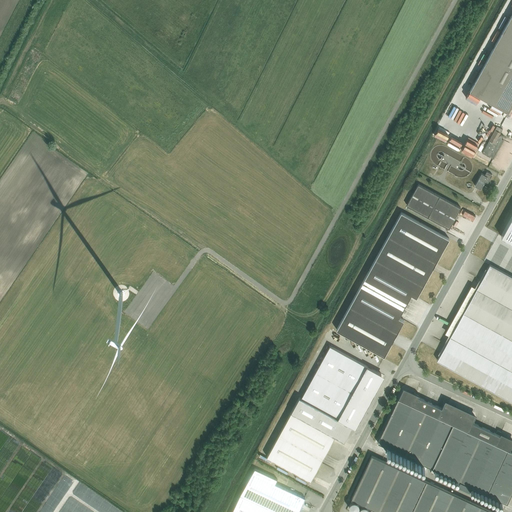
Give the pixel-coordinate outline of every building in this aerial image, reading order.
[(511,108),(511,17),(472,90),(510,112),(511,108)] [(482,152),(494,159),(507,136),(495,130),(482,152)] [(489,182),(493,174),(488,171),(486,175),(482,173),(476,185),(482,188),(486,181),(489,182)] [(409,204),(453,227),(464,205),(420,182),(409,204)] [(451,237),(404,211),(339,329),(387,355),(451,237)] [(511,277),(490,265),(437,359),(511,400),(511,218),(503,235),(511,239),(511,277)] [(114,293),(114,294),(114,295),(114,296),(114,297),(115,297),(115,298),(115,299),(116,299),(116,300),(117,300),(117,301),(118,301),(119,301),(120,302),(121,302),(122,302),(123,302),(124,302),(125,302),(125,301),(126,301),(127,301),(127,300),(128,300),(128,299),(129,299),(129,298),(129,297),(130,297),(130,296),(130,295),(130,294),(130,293),(130,292),(130,291),(130,290),(129,290),(129,289),(129,288),(128,288),(128,287),(127,287),(127,286),(126,286),(125,286),(124,286),(124,285),(123,285),(122,285),(121,285),(120,285),(120,286),(119,286),(118,286),(118,287),(117,287),(116,287),(116,288),(115,288),(115,289),(115,290),(114,290),(114,291),(114,292),(114,293)] [(339,416),(369,364),(332,344),(303,396),(339,416)] [(357,389),(353,396),(370,405),(374,398),(357,389)] [(511,492),(511,451),(491,442),(398,398),(378,442),(507,503),(511,492)] [(312,479),(336,434),(293,410),(268,454),(312,479)] [(345,411),(341,419),(349,423),(353,416),(345,411)] [(495,511),(372,454),(352,498),(381,511),(495,511)] [(0,477),(0,478),(0,479),(8,480),(8,482),(13,482),(13,480),(16,480),(17,474),(8,473),(9,468),(6,468),(5,470),(3,470),(3,468),(0,467),(0,477)] [(299,511),(307,495),(254,469),(233,511),(299,511)] [(22,503),(27,507),(39,493),(32,486),(26,492),(27,493),(23,498),(25,500),(22,503)]
